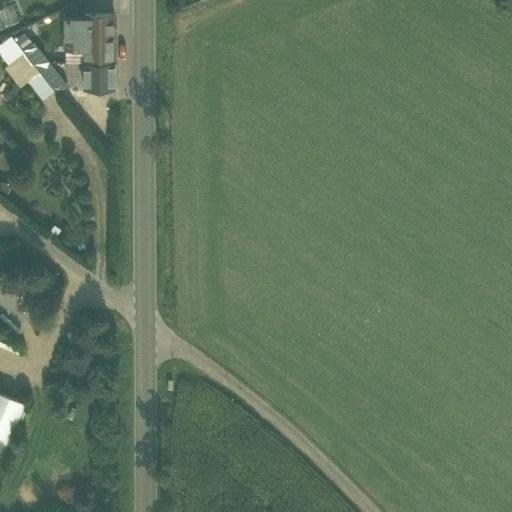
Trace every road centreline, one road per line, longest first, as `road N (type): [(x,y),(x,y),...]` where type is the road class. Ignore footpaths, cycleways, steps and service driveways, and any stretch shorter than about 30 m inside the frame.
road 1 (secondary): [(143,324),(143,0)]
road 2 (unclassified): [(359,511),(291,444),(143,324)]
road 3 (secondary): [(143,511),(143,324)]
road 4 (residential): [(143,324),(0,212)]
